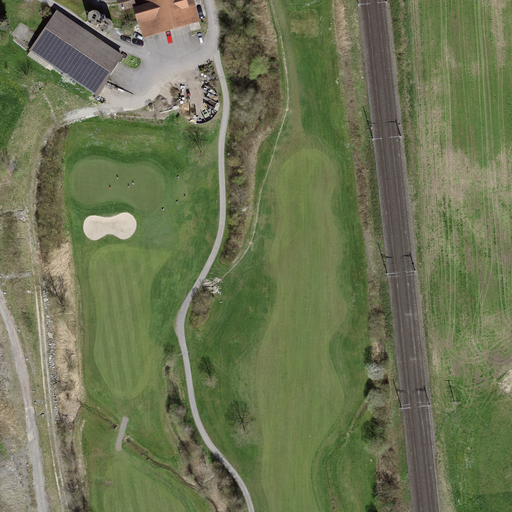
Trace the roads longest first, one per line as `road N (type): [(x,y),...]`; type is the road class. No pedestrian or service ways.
road 1 (track): [(252,511),(244,485),(199,426),(177,324),(211,259),(216,228),(222,112),(209,41)]
road 2 (track): [(30,511),(35,357),(17,262),(32,164)]
road 3 (track): [(205,0),(209,41),(197,58),(168,66),(142,63),(49,0)]
